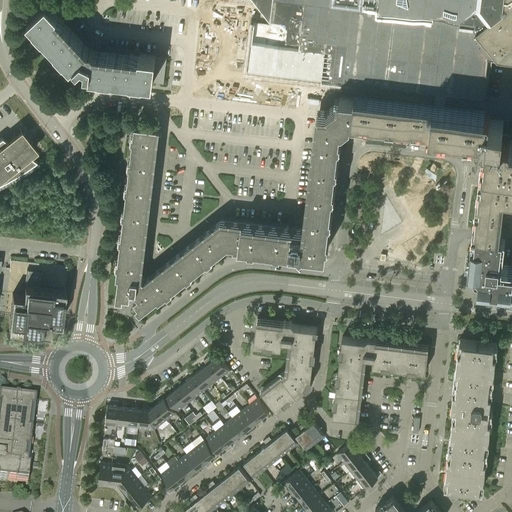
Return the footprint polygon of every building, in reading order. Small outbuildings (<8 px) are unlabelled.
[(64,57),(71,65),(75,61),(78,65),(80,64),(81,65),(84,66),(85,66),(85,68),(90,69),(90,74),(99,75),(100,72),(113,74),(112,77),(130,79),(131,76),(144,77),(143,80),(153,82),(153,79),(156,58),(156,56),(139,54),(139,58),(92,52),(87,50),(55,16),(58,13),(46,0),(27,18),(34,25),(36,23),(45,33),(43,35),(55,48),(58,46),(67,55),(64,57)] [(511,0),(255,0),(248,67),(315,75),(342,78),(381,83),(435,89),(436,86),(440,87),(440,89),(449,90),(449,91),(466,93),(483,95),(486,69),(488,59),(488,56),(511,58),(511,0)] [(153,79),(156,80),(163,81),(163,83),(166,57),(165,59),(156,58),(153,79)] [(118,275),(116,297),(123,297),(123,294),(130,295),(134,297),(138,303),(136,305),(136,306),(139,308),(140,310),(157,297),(159,298),(166,293),(172,288),(186,277),(192,272),(195,270),(203,263),(206,261),(213,256),(220,251),(219,250),(223,247),(228,243),(234,244),(238,245),(239,246),(243,246),(247,246),(256,247),(264,248),(273,249),(281,251),(290,251),(289,254),(290,254),(290,252),(299,253),(301,251),(302,253),(303,253),(301,251),(303,249),(326,252),(328,231),(329,227),(329,226),(329,221),(331,209),(332,201),(335,176),(338,151),(339,151),(338,150),(341,127),(342,126),(350,119),(351,119),(351,118),(396,123),(403,124),(404,124),(431,128),(442,129),(478,133),(479,133),(483,134),(482,136),(484,137),(485,137),(485,140),(484,145),(480,182),(480,183),(479,188),(478,198),(476,198),(475,208),(477,208),(475,224),(473,224),(473,228),(472,230),(471,241),(468,266),(475,267),(479,272),(478,285),(491,286),(491,285),(499,286),(498,287),(511,289),(511,264),(502,263),(504,245),(501,245),(503,234),(503,233),(501,233),(500,232),(504,194),(506,194),(511,194),(511,140),(510,140),(510,138),(510,137),(509,135),(502,134),(504,121),(489,119),(490,111),(488,109),(445,104),(445,106),(434,105),(434,102),(354,93),(354,95),(340,94),(338,93),(337,100),(327,108),(317,107),(303,227),(220,217),(144,278),(143,277),(142,277),(160,126),(158,126),(158,125),(155,125),(146,124),(142,124),(135,123),(135,124),(134,132),(133,140),(131,157),(130,165),(128,182),(127,190),(125,207),(124,215),(123,218),(122,229),(122,232),(121,241),(118,257),(117,266),(116,274),(116,275),(118,275)] [(262,117),(260,129),(283,133),(285,120),(262,117)] [(0,182),(2,181),(6,179),(12,176),(18,172),(24,168),(27,166),(33,162),(37,160),(29,155),(38,148),(21,127),(6,139),(2,136),(0,137),(0,182)] [(0,314),(9,315),(8,326),(49,331),(50,320),(61,321),(65,287),(68,266),(11,259),(10,268),(1,267),(1,258),(0,257),(0,314)] [(288,370),(261,391),(276,410),(283,404),(282,402),(289,397),(290,399),(306,386),(304,384),(308,377),(311,378),(317,327),(294,324),(293,323),(293,324),(257,320),(254,343),(263,344),(264,342),(272,343),(272,345),(281,347),(282,337),(292,338),(288,370)] [(364,353),(367,353),(373,354),(372,364),(382,365),(382,362),(390,363),(390,366),(408,368),(408,365),(417,366),(416,369),(426,370),(429,346),(366,339),(366,338),(365,339),(342,336),(337,376),(340,377),(339,380),(337,380),(335,398),(337,398),(336,407),(334,406),(333,416),(356,418),(364,353)] [(488,397),(489,392),(491,372),(494,373),(497,343),(459,338),(451,404),(457,405),(456,414),(453,413),(451,433),(453,434),(451,453),(448,453),(446,473),(449,473),(447,483),(480,487),(481,477),(484,477),(486,457),(484,457),(486,438),(489,438),(491,418),(488,418),(489,408),(482,407),(483,396),(488,397)] [(209,355),(206,358),(221,376),(230,369),(218,355),(212,360),(209,355)] [(207,364),(201,368),(212,383),(221,376),(206,358),(204,360),(207,364)] [(201,368),(193,375),(204,389),(212,383),(201,368)] [(193,375),(184,382),(195,396),(204,389),(193,375)] [(184,382),(176,389),(187,403),(195,396),(184,382)] [(178,410),(187,403),(176,389),(167,395),(178,410)] [(19,399),(19,397),(15,397),(15,398),(0,396),(0,481),(17,483),(18,480),(28,482),(30,467),(28,467),(28,461),(25,461),(26,452),(29,452),(32,432),(29,431),(31,411),(34,411),(36,401),(19,399)] [(156,404),(167,418),(175,411),(164,397),(156,404)] [(258,397),(249,404),(260,418),(269,411),(258,397)] [(212,400),(203,406),(208,412),(216,406),(212,400)] [(154,428),(167,418),(156,404),(149,409),(154,428)] [(249,404),(241,410),(252,424),(260,418),(249,404)] [(117,424),(119,406),(108,405),(105,423),(117,424)] [(129,407),(119,406),(117,424),(127,425),(129,407)] [(129,407),(127,425),(138,426),(140,408),(129,407)] [(149,409),(140,408),(138,426),(154,428),(149,409)] [(241,410),(232,417),(243,431),(252,424),(241,410)] [(235,438),(243,431),(232,417),(224,424),(235,438)] [(304,422),(301,424),(316,442),(325,435),(313,421),(307,426),(304,422)] [(224,424),(215,430),(230,448),(232,446),(229,442),(235,438),(224,424)] [(307,449),(316,442),(301,424),(298,426),(302,430),(296,435),(307,449)] [(287,428),(278,435),(289,449),(298,442),(287,428)] [(227,451),(230,448),(215,430),(206,437),(218,451),(224,446),(227,451)] [(269,436),(266,438),(281,456),(289,449),(278,435),(272,440),(269,436)] [(272,463),(281,456),(266,438),(263,440),(267,444),(261,448),(272,463)] [(336,452),(343,461),(358,450),(353,444),(357,441),(355,438),(336,452)] [(204,439),(195,446),(210,464),(212,462),(209,458),(215,453),(204,439)] [(207,466),(210,464),(195,446),(187,453),(198,467),(204,462),(207,466)] [(264,469),(272,463),(261,448),(252,455),(264,469)] [(343,461),(350,470),(368,455),(366,453),(362,456),(358,450),(343,461)] [(148,461),(140,451),(134,455),(142,466),(148,461)] [(189,473),(198,467),(187,453),(178,459),(189,473)] [(255,476),(264,469),(252,455),(244,462),(255,476)] [(350,470),(357,478),(371,467),(366,461),(370,458),(368,455),(350,470)] [(181,480),(189,473),(178,459),(170,466),(181,480)] [(99,479),(110,480),(112,463),(101,461),(99,479)] [(110,480),(118,481),(128,465),(112,463),(110,480)] [(284,477),(292,471),(287,464),(279,470),(284,477)] [(128,465),(118,481),(124,488),(138,477),(128,465)] [(172,487),(181,480),(170,466),(161,473),(172,487)] [(239,466),(230,473),(241,487),(250,480),(239,466)] [(375,473),(371,467),(357,478),(364,487),(382,473),(380,470),(375,473)] [(287,482),(292,488),(306,477),(299,468),(281,482),(283,486),(287,482)] [(233,494),(241,487),(230,473),(222,479),(233,494)] [(145,486),(138,477),(124,488),(130,497),(145,486)] [(292,488),(299,497),(313,485),(306,477),(292,488)] [(213,480),(210,482),(224,500),(233,494),(222,479),(216,484),(213,480)] [(216,507),(224,500),(210,482),(207,484),(210,488),(204,493),(216,507)] [(299,497),(305,505),(319,494),(313,485),(299,497)] [(336,485),(325,490),(328,498),(339,492),(336,485)] [(145,486),(130,497),(137,506),(152,495),(145,486)] [(195,493),(193,495),(205,511),(209,511),(216,507),(204,493),(199,497),(195,493)] [(308,511),(313,511),(326,502),(319,494),(305,505),(310,511),(308,511)] [(191,511),(205,511),(193,495),(190,498),(193,502),(187,506),(191,511)] [(375,509),(377,511),(441,511),(431,499),(415,511),(406,511),(393,495),(375,509)] [(259,511),(256,507),(260,504),(257,501),(243,511),(259,511)] [(326,502),(313,511),(332,511),(333,511),(326,502)]
